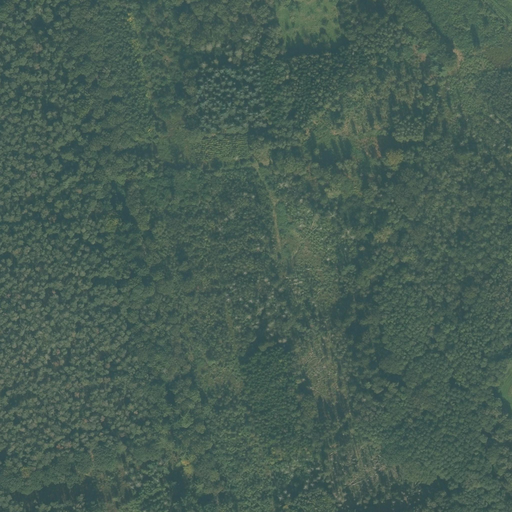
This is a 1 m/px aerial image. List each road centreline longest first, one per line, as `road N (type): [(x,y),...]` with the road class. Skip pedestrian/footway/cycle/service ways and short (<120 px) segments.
road 1 (unclassified): [(77,0),(219,511)]
road 2 (track): [(0,212),(124,171)]
